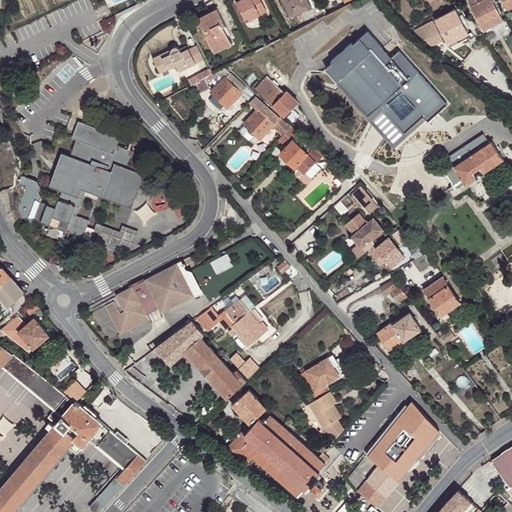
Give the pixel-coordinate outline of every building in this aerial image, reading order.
[(235,0),(237,3),(245,19),(254,15),(255,17),(266,11),(260,0),(235,0)] [(311,8),(307,0),(282,0),(291,18),(294,16),(311,8)] [(471,6),(483,31),(503,20),(492,0),(471,0),(470,1),(472,6),(471,6)] [(511,0),(502,0),(507,9),(511,6),(511,0)] [(325,15),(319,4),(311,8),(294,16),(300,28),(325,15)] [(469,33),(456,8),(435,19),(447,41),(460,34),(461,37),(469,33)] [(218,41),(222,49),(232,44),(223,27),(226,25),(218,9),(207,14),(210,19),(200,24),(210,44),(218,41)] [(207,14),(197,19),(200,24),(210,19),(207,14)] [(443,40),(432,20),(414,30),(420,36),(431,46),(443,40)] [(332,63),(325,69),(337,83),(341,87),(371,120),(383,110),(404,133),(423,116),(426,119),(428,122),(447,104),(398,50),(390,58),(366,31),(352,45),(350,43),(330,61),(332,63)] [(460,34),(447,41),(448,44),(461,37),(460,34)] [(218,41),(210,44),(215,53),(222,49),(218,41)] [(153,58),(160,73),(176,64),(179,71),(196,63),(189,48),(181,52),(180,49),(180,48),(179,48),(178,48),(178,47),(177,47),(176,47),(175,47),(174,47),(173,47),(173,48),(172,48),(172,49),(171,50),(171,51),(171,52),(171,53),(172,54),(163,57),(162,54),(153,58)] [(204,77),(206,76),(211,74),(209,69),(197,75),(200,80),(204,77)] [(223,102),(228,107),(242,93),(247,87),(231,72),(225,77),(211,91),(217,96),(223,102)] [(285,92),(268,75),(256,89),(285,116),(298,101),(287,91),(285,92)] [(209,87),(204,77),(200,80),(198,81),(203,91),(209,87)] [(341,87),(337,83),(335,85),(394,149),(426,119),(423,116),(404,133),(383,110),(371,120),(341,87)] [(266,103),(256,94),(249,102),(257,110),(244,124),(260,139),(272,126),(282,135),(291,126),(280,116),(268,105),(266,103)] [(217,96),(214,99),(220,105),(223,102),(217,96)] [(75,234),(83,237),(90,220),(77,215),(86,190),(132,207),(135,198),(127,195),(133,179),(141,182),(145,173),(128,167),(134,150),(118,145),(121,136),(70,118),(66,128),(75,131),(72,138),(76,139),(70,155),(62,152),(58,161),(67,164),(61,181),(52,177),(49,186),(62,191),(56,207),(40,201),(41,197),(39,192),(40,188),(37,182),(37,181),(35,185),(32,184),(33,180),(22,175),(18,208),(26,225),(32,223),(33,219),(49,225),(46,233),(64,239),(67,231),(68,226),(76,229),(75,234)] [(282,135),(278,140),(286,147),(280,153),(295,167),(297,165),(305,173),(315,162),(316,163),(322,157),(313,148),(307,154),(293,141),(299,135),(300,134),(291,126),(282,135)] [(475,176),(476,177),(483,172),(483,171),(503,158),(491,140),(489,142),(483,132),(447,156),(452,164),(444,170),(456,188),(465,182),(465,183),(475,176)] [(299,135),(293,141),(307,154),(313,148),(299,135)] [(324,154),(314,146),(313,148),(322,157),(324,154)] [(58,161),(52,177),(61,181),(67,164),(58,161)] [(338,165),(332,172),(342,182),(348,176),(338,165)] [(141,182),(133,179),(127,195),(135,198),(141,182)] [(355,193),(371,209),(377,204),(366,192),(365,193),(360,188),(358,187),(356,188),(354,190),(354,192),(355,193)] [(373,217),(367,223),(359,213),(346,224),(354,234),(352,235),(358,244),(361,247),(383,229),(373,217)] [(120,232),(97,223),(88,246),(111,255),(116,241),(133,247),(139,231),(123,225),(120,232)] [(409,241),(399,229),(392,234),(402,246),(409,241)] [(375,248),(385,259),(391,268),(405,257),(389,237),(375,248)] [(351,250),(358,258),(365,252),(361,247),(358,244),(351,250)] [(379,264),(385,259),(375,248),(370,253),(379,264)] [(429,258),(425,254),(423,255),(412,260),(420,271),(432,263),(429,259),(429,258)] [(112,317),(120,334),(150,318),(148,314),(160,308),(162,312),(183,301),(179,293),(195,285),(186,268),(184,265),(193,261),(190,256),(171,265),(171,269),(173,272),(169,274),(166,268),(141,281),(140,285),(142,288),(136,291),(134,288),(131,287),(116,294),(119,298),(114,301),(120,313),(112,317)] [(290,267),(285,260),(277,266),(283,273),(290,267)] [(0,284),(11,276),(3,267),(0,269),(0,284)] [(192,270),(186,268),(195,285),(179,293),(183,301),(203,291),(192,270)] [(0,284),(0,295),(9,306),(25,292),(24,292),(11,276),(0,284)] [(461,301),(444,276),(423,290),(441,315),(461,301)] [(399,285),(395,278),(381,286),(387,294),(390,292),(399,285)] [(140,285),(141,281),(131,287),(134,288),(136,291),(142,288),(140,285)] [(399,285),(390,292),(394,296),(397,294),(403,289),(399,285)] [(407,296),(403,289),(397,294),(401,300),(407,296)] [(219,315),(212,306),(196,318),(208,330),(219,320),(226,329),(241,317),(249,311),(239,299),(219,315)] [(114,301),(105,305),(112,317),(120,313),(114,301)] [(36,302),(26,310),(30,316),(41,308),(36,302)] [(160,308),(148,314),(150,318),(151,322),(164,315),(162,312),(160,308)] [(251,309),(249,310),(260,323),(262,321),(251,309)] [(260,323),(249,310),(249,311),(241,317),(231,326),(233,328),(237,332),(241,338),(248,346),(258,337),(252,330),(260,323)] [(421,329),(410,312),(393,323),(392,322),(377,332),(389,350),(421,329)] [(14,318),(0,329),(0,330),(3,332),(27,352),(31,348),(33,350),(50,336),(35,318),(26,326),(17,316),(14,318)] [(192,320),(190,317),(171,331),(174,334),(192,320)] [(205,334),(192,320),(174,334),(156,347),(171,364),(186,352),(227,397),(244,383),(233,372),(202,337),(205,334)] [(252,330),(258,337),(268,328),(262,321),(260,323),(252,330)] [(13,354),(0,343),(0,367),(2,366),(13,354)] [(239,368),(248,378),(259,367),(250,358),(245,362),(236,352),(230,358),(239,368)] [(63,416),(74,402),(13,354),(2,366),(55,410),(63,416)] [(333,354),(329,357),(340,376),(317,389),(316,388),(309,392),(312,398),(347,377),(333,354)] [(318,363),(301,373),(297,376),(308,393),(309,392),(316,388),(317,389),(340,376),(329,357),(318,363)] [(299,370),(301,373),(318,363),(316,360),(299,370)] [(237,369),(233,372),(244,383),(247,380),(237,369)] [(87,391),(75,379),(64,391),(77,400),(87,391)] [(233,403),(250,423),(257,416),(267,407),(249,388),(233,403)] [(337,401),(331,391),(309,403),(324,428),(325,427),(336,438),(344,429),(338,419),(331,405),(334,403),(337,401)] [(442,427),(412,398),(388,428),(421,453),(442,427)] [(77,402),(76,401),(74,402),(63,416),(55,410),(48,417),(56,424),(0,489),(0,511),(13,511),(69,446),(76,453),(78,452),(83,446),(90,439),(103,423),(99,420),(77,402)] [(334,403),(331,405),(338,419),(342,417),(334,403)] [(226,448),(246,464),(254,456),(290,488),(298,495),(305,488),(307,490),(312,484),(317,478),(321,473),(320,471),(326,464),(330,459),(323,452),(319,449),(315,453),(271,415),(264,423),(257,416),(250,423),(226,448)] [(103,423),(90,439),(125,468),(126,467),(131,462),(139,453),(103,423)] [(421,453),(388,428),(377,440),(409,468),(421,453)] [(316,446),(319,449),(323,452),(329,445),(322,439),(316,446)] [(409,468),(377,440),(366,454),(399,480),(409,468)] [(511,448),(492,462),(510,487),(511,485),(511,448)] [(147,460),(139,453),(131,462),(139,469),(147,460)] [(378,506),(399,480),(366,454),(348,475),(358,488),(357,489),(378,506)] [(134,474),(139,469),(131,462),(126,467),(134,474)] [(125,484),(134,474),(126,467),(125,468),(116,478),(125,484)] [(116,478),(116,477),(89,506),(95,511),(99,511),(125,484),(116,478)] [(319,478),(317,478),(312,484),(311,486),(318,491),(319,491),(325,485),(325,483),(319,478)] [(449,500),(438,511),(480,511),(483,509),(459,489),(449,500)] [(511,511),(511,503),(508,500),(503,506),(506,509),(503,511),(511,511)]
